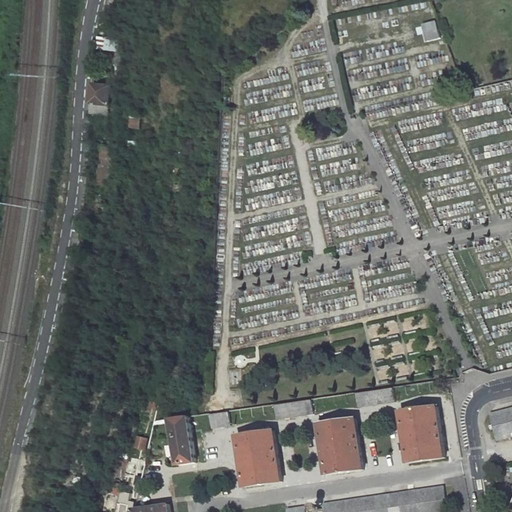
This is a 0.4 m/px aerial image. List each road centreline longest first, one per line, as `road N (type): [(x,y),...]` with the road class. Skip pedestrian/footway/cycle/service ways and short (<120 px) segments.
road 1 (unclassified): [(97,0),(69,224),(1,511)]
road 2 (residential): [(511,381),(481,387),(469,424),(483,511)]
